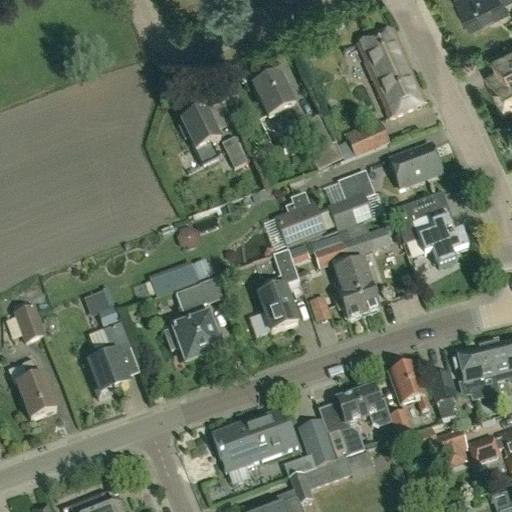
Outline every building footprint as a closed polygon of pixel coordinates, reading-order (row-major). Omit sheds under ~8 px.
[(454,0),(460,12),(458,16),(463,27),(468,27),(468,28),(505,11),(501,3),(508,0),(454,0)] [(388,121),(425,105),(393,32),(356,48),(388,121)] [(486,76),(493,89),(491,90),(501,112),(511,107),(511,51),(492,61),(497,70),(486,76)] [(299,118),(278,75),(251,89),(267,121),(282,114),(287,124),(299,118)] [(206,112),(180,124),(182,128),(178,130),(184,142),(188,140),(201,168),(217,160),(211,146),(220,142),(206,112)] [(317,119),(304,125),(316,151),(309,155),(318,173),(341,161),(342,161),(337,149),(335,145),(331,147),(317,119)] [(379,122),(344,136),(347,144),(354,160),(354,161),(389,147),(379,122)] [(393,141),(415,136),(412,123),(390,128),(393,141)] [(246,165),(234,139),(222,145),(233,171),(246,165)] [(400,192),(441,176),(431,150),(430,146),(389,161),(400,192)] [(309,209),(304,196),(290,201),(292,207),(284,210),(287,217),(275,222),(286,249),(324,234),(313,207),(309,209)] [(346,204),(354,226),(371,220),(363,197),(346,204)] [(431,227),(422,203),(392,214),(404,246),(418,241),(424,258),(432,255),(438,270),(455,264),(452,257),(469,251),(462,234),(454,237),(448,221),(431,227)] [(338,233),(354,226),(346,204),(329,211),(338,233)] [(199,222),(221,217),(220,209),(197,214),(199,222)] [(348,262),(361,258),(374,253),(365,225),(338,234),(339,236),(348,262)] [(339,236),(310,246),(319,271),(332,267),(348,262),(339,236)] [(273,336),(298,327),(285,289),(299,284),(289,253),(274,259),(281,277),(264,284),(269,295),(259,298),(273,336)] [(357,301),(362,318),(380,312),(361,258),(348,262),(356,289),(355,289),(359,301),(357,301)] [(346,324),(362,318),(357,301),(359,301),(355,289),(356,289),(348,262),(332,267),(334,273),(341,294),(331,297),(337,315),(342,313),(346,324)] [(227,264),(214,272),(225,291),(239,282),(227,264)] [(206,309),(222,303),(214,282),(198,288),(199,289),(175,297),(186,328),(176,332),(163,336),(170,355),(183,351),(188,366),(222,354),(210,320),(207,321),(202,309),(206,308),(206,309)] [(316,327),(331,322),(323,299),(308,305),(316,327)] [(45,339),(33,309),(13,317),(25,346),(45,339)] [(127,386),(116,358),(130,352),(121,327),(105,334),(110,348),(94,354),(97,362),(89,365),(95,382),(91,384),(98,402),(118,395),(116,390),(127,386)] [(487,343),(497,384),(507,381),(508,384),(509,385),(511,386),(511,385),(511,342),(500,345),(499,341),(487,343)] [(484,381),(495,378),(487,343),(476,346),(477,350),(456,356),(463,385),(460,386),(463,399),(487,393),(484,381)] [(55,413),(42,378),(38,380),(33,364),(22,368),(28,384),(17,388),(30,423),(55,413)] [(430,412),(414,367),(389,376),(401,408),(417,402),(421,415),(430,412)] [(454,401),(448,376),(430,381),(436,406),(454,401)] [(389,417),(384,403),(378,405),(373,392),(351,399),(350,396),(340,399),(341,402),(338,404),(339,405),(340,408),(332,411),(335,419),(343,417),(346,426),(371,417),(374,424),(381,427),(391,424),(388,417),(389,417)] [(396,440),(411,434),(403,412),(389,417),(388,417),(391,424),(396,440)] [(227,477),(232,489),(250,483),(246,470),(297,451),(290,432),(285,433),(278,414),(223,434),(213,437),(223,467),(227,477)] [(321,423),(297,432),(301,442),(312,472),(336,464),(326,436),(325,433),(321,423)] [(340,431),(326,436),(336,464),(337,463),(345,460),(363,453),(360,443),(347,448),(340,431)] [(467,464),(463,454),(467,452),(460,432),(435,441),(431,442),(438,462),(442,461),(445,471),(467,464)] [(511,475),(511,432),(498,437),(499,441),(494,443),(497,454),(503,452),(511,475)] [(494,443),(493,441),(467,450),(474,469),(499,460),(497,454),(494,443)] [(284,511),(283,509),(299,503),(300,507),(312,502),(309,493),(351,478),(351,477),(346,463),(345,460),(337,463),(336,464),(312,472),(312,473),(290,481),(295,493),(266,504),(269,511),(284,511)] [(98,511),(93,500),(62,511),(119,511),(116,505),(98,511)]
